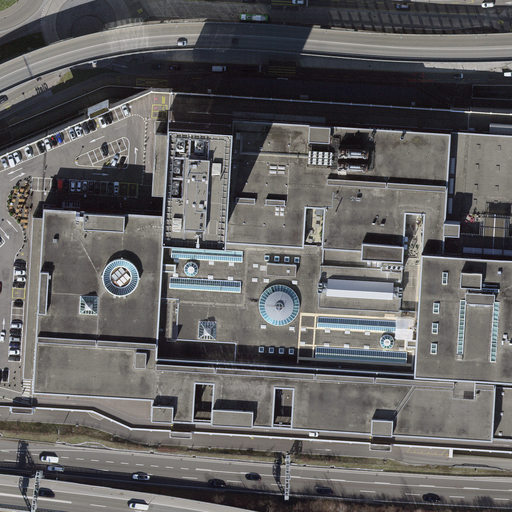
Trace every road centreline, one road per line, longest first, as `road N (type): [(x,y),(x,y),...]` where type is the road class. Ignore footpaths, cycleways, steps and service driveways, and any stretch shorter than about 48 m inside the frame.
road 1 (primary): [(0,79),(65,54),(162,37),(511,49)]
road 2 (motorway): [(511,499),(0,459)]
road 3 (secondary): [(112,55),(136,62),(511,69)]
road 4 (secondary): [(511,6),(399,12),(161,0)]
